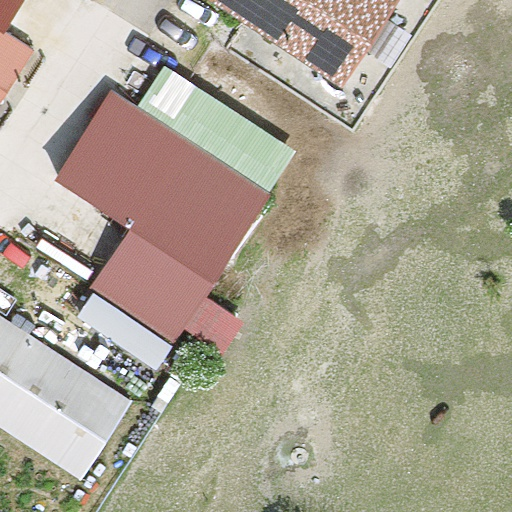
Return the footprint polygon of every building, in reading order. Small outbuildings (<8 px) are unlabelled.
[(0,0),(0,92),(30,48),(1,29),(20,0),(0,0)] [(215,0),(339,80),(391,0),(215,0)] [(263,188),(288,150),(166,72),(141,111),(263,188)] [(211,270),(263,188),(141,111),(108,89),(55,171),(211,270)] [(0,422),(80,474),(129,399),(0,315),(0,422)]
